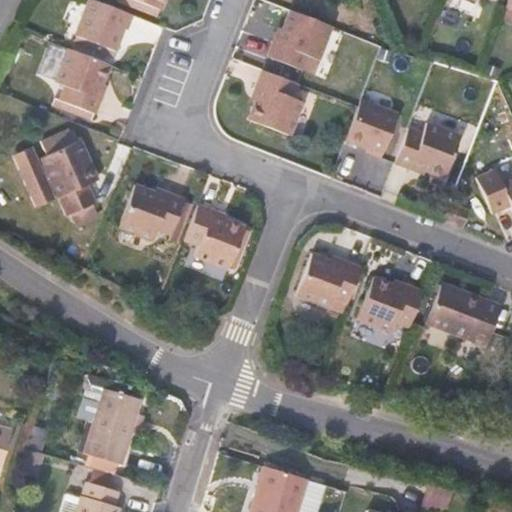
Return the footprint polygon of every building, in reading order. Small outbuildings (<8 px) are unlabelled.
[(158,0),(113,0),(152,15),(158,0)] [(509,0),(456,0),(487,12),(491,3),(506,9),(509,0)] [(109,59),(118,37),(122,38),(128,21),(84,5),(70,44),(109,59)] [(315,67),(328,34),(285,17),(279,37),(274,50),(270,48),(264,63),(302,77),(307,64),(315,67)] [(274,50),(279,37),(274,36),(270,48),(274,50)] [(91,102),(98,84),(58,69),(44,103),(53,106),(48,120),(84,133),(90,118),(85,116),(91,102)] [(287,145),(300,112),(291,109),(297,93),(259,78),(253,93),(259,96),(254,109),(246,128),(287,145)] [(254,109),(259,96),(253,93),(248,107),(254,109)] [(90,118),(96,104),(91,102),(85,116),(90,118)] [(375,163),(392,121),(358,107),(343,147),(364,154),(363,158),(375,163)] [(443,183),(459,142),(425,129),(421,138),(407,133),(393,170),(407,175),(409,171),(424,176),(443,183)] [(94,183),(77,144),(72,146),(66,132),(38,146),(43,160),(37,162),(41,170),(37,171),(28,151),(10,159),(33,210),(51,203),(48,195),(52,193),(63,218),(68,215),(74,228),(87,223),(89,214),(86,208),(91,205),(84,188),(94,183)] [(424,176),(409,171),(407,175),(422,181),(424,176)] [(511,179),(497,186),(492,175),(473,183),(490,221),(509,213),(511,218),(511,179)] [(167,244),(182,206),(167,201),(166,206),(152,201),(133,194),(116,235),(150,248),(154,240),(167,244)] [(166,206),(167,201),(154,196),(152,201),(166,206)] [(227,277),(243,236),(222,229),(209,224),(211,218),(196,212),(182,249),(195,255),(192,264),(227,277)] [(459,235),(465,219),(445,212),(439,227),(459,235)] [(225,223),(211,218),(209,224),(222,229),(225,223)] [(343,314),(357,278),(340,271),(338,276),(325,271),(307,264),(291,306),(326,318),(329,309),(343,314)] [(338,276),(340,271),(333,268),(327,266),(325,271),(338,276)] [(405,338),(419,301),(403,295),(401,300),(387,295),(369,288),(353,329),(387,342),(390,332),(405,338)] [(396,292),(389,290),(387,295),(401,300),(403,295),(396,292)] [(481,353),(494,323),(475,315),(479,307),(465,302),(439,291),(424,330),(481,353)] [(123,458),(141,394),(104,383),(86,447),(123,458)] [(0,457),(9,427),(0,423),(0,457)] [(294,511),(305,476),(263,463),(248,511),(294,511)] [(316,511),(326,482),(305,476),(294,511),(316,511)] [(117,511),(119,504),(114,503),(118,488),(85,479),(81,492),(67,488),(59,511),(117,511)]
